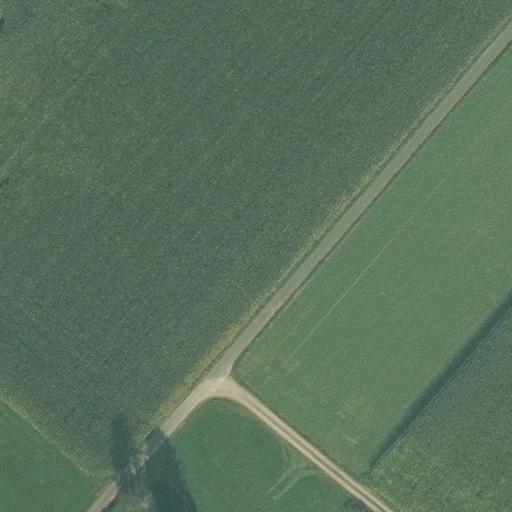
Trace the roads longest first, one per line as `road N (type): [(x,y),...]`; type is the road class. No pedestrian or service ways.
road 1 (unclassified): [(511,30),(92,511)]
road 2 (track): [(210,375),(378,511)]
